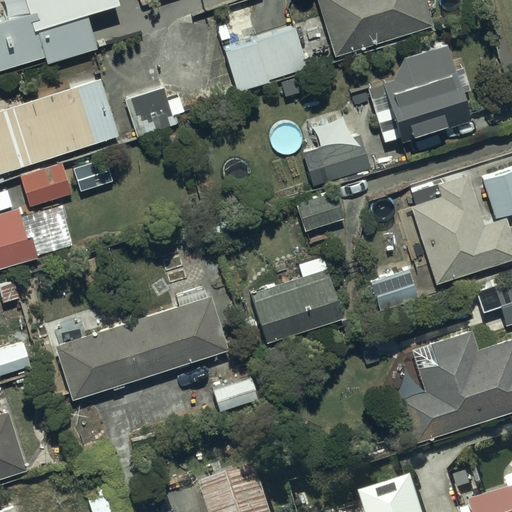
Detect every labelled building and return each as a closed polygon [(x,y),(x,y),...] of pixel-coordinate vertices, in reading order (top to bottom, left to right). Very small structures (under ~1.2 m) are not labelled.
[(0,0),(0,3),(3,13),(0,14),(0,65),(40,52),(42,60),(91,43),(79,9),(106,0),(0,0)] [(422,0),(316,0),(331,53),(429,22),(422,0)] [(291,27),(220,48),(231,87),(302,66),(291,27)] [(443,39),(399,54),(377,88),(383,105),(372,108),(376,119),(386,116),(388,124),(377,128),(380,139),(394,134),(395,138),(468,114),(443,39)] [(96,76),(0,106),(0,168),(113,130),(96,76)] [(170,123),(158,86),(121,97),(132,134),(170,123)] [(324,179),(365,164),(353,131),(314,145),(314,146),(305,150),(314,176),(322,173),(324,179)] [(60,161),(17,174),(26,204),(69,191),(60,161)] [(511,167),(480,177),(491,216),(511,209),(511,167)] [(478,221),(463,172),(407,190),(411,203),(408,204),(432,280),(511,255),(511,246),(502,214),(478,221)] [(339,216),(330,189),(293,202),(305,239),(321,234),(318,224),(339,216)] [(12,207),(0,210),(0,263),(32,255),(25,231),(19,233),(12,207)] [(297,273),(247,289),(262,340),(277,335),(279,343),(292,340),(289,331),(338,317),(319,255),(294,262),(297,273)] [(413,293),(405,267),(366,279),(375,306),(413,293)] [(478,308),(496,303),(502,324),(511,320),(511,272),(505,275),(504,272),(470,282),(478,308)] [(222,348),(201,286),(172,296),(174,304),(50,345),(67,398),(222,348)] [(471,347),(465,327),(408,346),(420,385),(394,393),(409,440),(511,406),(511,336),(511,335),(471,347)] [(245,376),(208,386),(215,409),(252,398),(245,376)] [(0,409),(0,473),(21,467),(3,408),(0,409)] [(200,485),(208,511),(269,511),(256,467),(200,485)] [(362,511),(420,511),(410,479),(358,495),(362,511)] [(468,506),(469,511),(511,511),(511,479),(505,482),(509,493),(468,506)] [(0,511),(16,511),(12,502),(0,506),(0,511)]
